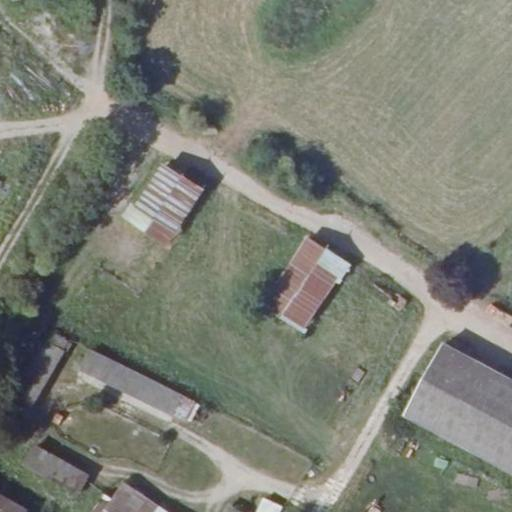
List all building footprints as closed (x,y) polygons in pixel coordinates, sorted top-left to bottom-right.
[(121,219),(163,249),(203,192),(160,163),(121,219)] [(260,311),(307,335),(345,261),(299,237),(260,311)] [(65,353),(50,345),(5,434),(20,441),(65,353)] [(511,384),(440,348),(405,419),(511,473),(511,384)] [(94,353),(86,369),(176,414),(184,398),(94,353)] [(41,452),(32,468),(87,498),(95,483),(96,482),(41,452)] [(163,511),(118,485),(102,511),(163,511)] [(26,511),(0,495),(0,511),(26,511)]
